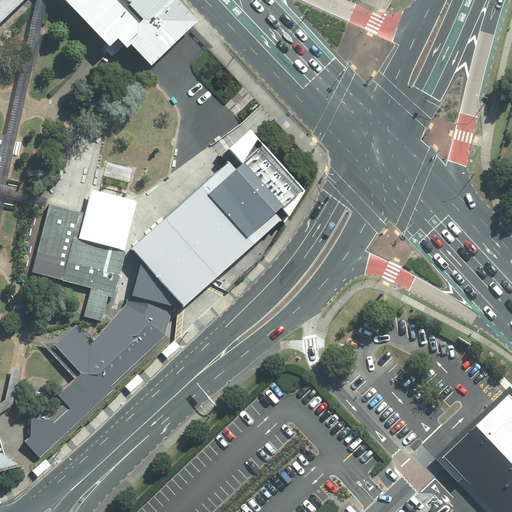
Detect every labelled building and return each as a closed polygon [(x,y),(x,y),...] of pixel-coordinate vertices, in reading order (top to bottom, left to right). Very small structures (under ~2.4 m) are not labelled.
[(0,0),(0,20),(21,0),(60,0),(100,41),(98,42),(103,47),(100,51),(104,55),(107,52),(112,58),(122,48),(124,50),(128,46),(148,67),(196,21),(175,0),(0,0)] [(121,224),(135,239),(178,292),(306,172),(249,112),(229,129),(198,157),(192,161),(188,166),(183,170),(179,173),(175,177),(121,224)] [(38,457),(166,335),(178,292),(135,239),(131,253),(72,237),(79,212),(46,203),(30,273),(88,286),(113,293),(127,297),(125,305),(94,339),(76,324),(51,345),(77,374),(56,394),(64,404),(55,412),(30,412),(28,436),(22,441),(38,457)] [(113,293),(88,286),(79,316),(101,322),(109,296),(113,297),(113,293)] [(174,341),(161,353),(166,359),(180,347),(174,341)] [(138,375),(124,387),(130,393),(143,381),(138,375)] [(459,434),(434,457),(466,491),(485,511),(511,511),(511,389),(510,387),(504,392),(483,411),(459,434)] [(0,471),(17,466),(0,449),(0,471)] [(45,459),(32,471),(37,477),(50,465),(45,459)]
